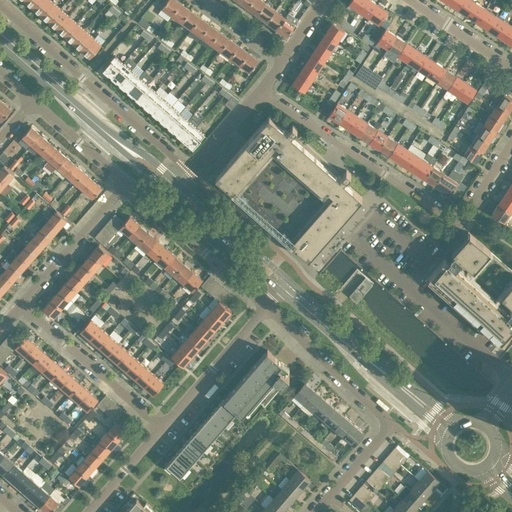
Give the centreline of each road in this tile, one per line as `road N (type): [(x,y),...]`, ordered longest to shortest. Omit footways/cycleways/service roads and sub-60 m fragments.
road 1 (residential): [(317,511),(394,424),(265,308)]
road 2 (residential): [(188,171),(0,4)]
road 3 (residential): [(457,219),(260,90)]
road 4 (residential): [(265,308),(125,183)]
road 5 (residential): [(160,427),(20,304)]
road 6 (tertiary): [(410,393),(283,286)]
road 7 (residential): [(20,304),(125,183)]
road 8 (residential): [(160,427),(265,308)]
road 9 (tertiary): [(105,132),(0,41)]
road 10 (residential): [(125,183),(31,99)]
road 11 (residential): [(511,65),(409,0)]
